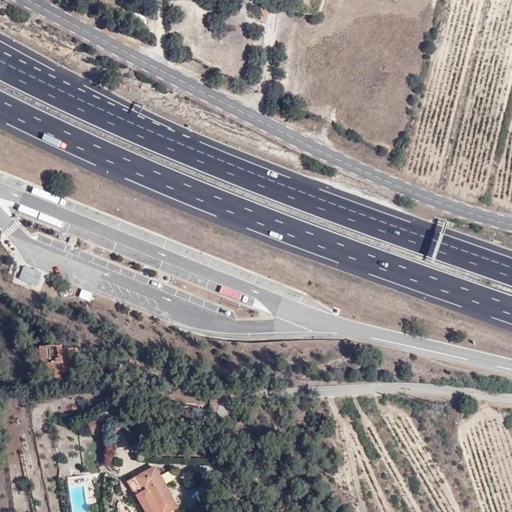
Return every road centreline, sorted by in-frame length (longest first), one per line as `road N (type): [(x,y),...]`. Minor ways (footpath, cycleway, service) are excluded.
road 1 (motorway): [(0,102),(262,218),(511,308)]
road 2 (unclassified): [(32,0),(331,154),(511,222)]
road 3 (motorway): [(511,271),(271,183),(43,86)]
road 4 (unclassified): [(511,402),(389,389),(229,398),(213,482)]
